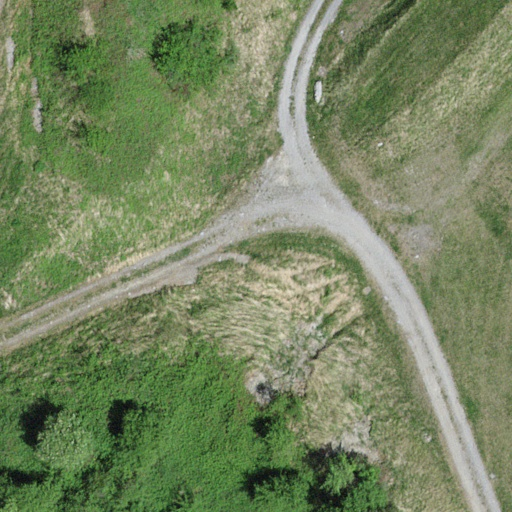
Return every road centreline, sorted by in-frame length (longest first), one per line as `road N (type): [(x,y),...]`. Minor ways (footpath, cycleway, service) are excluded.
road 1 (track): [(0,345),(227,237),(301,221),(389,271),(487,511)]
road 2 (track): [(301,221),(308,82),(354,0)]
